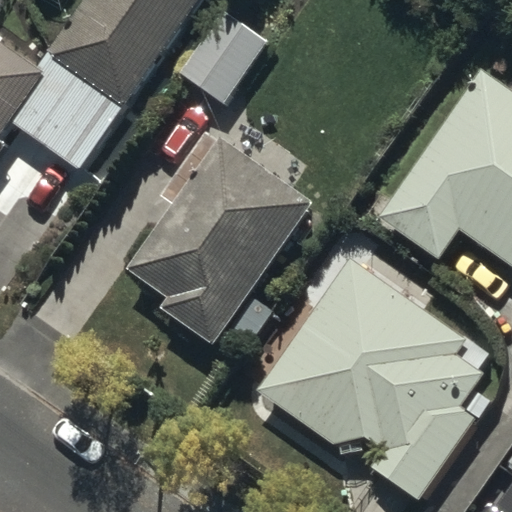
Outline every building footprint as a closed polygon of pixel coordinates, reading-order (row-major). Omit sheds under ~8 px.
[(102,0),(45,82),(0,51),(0,163),(20,135),(95,187),(223,0),(102,0)] [(189,80),(234,112),(277,50),(232,19),(189,80)] [(470,247),(511,276),(511,96),(490,81),(405,203),(384,234),(448,278),(470,247)] [(129,294),(225,360),(324,217),(228,151),(129,294)] [(360,272),(266,408),(403,502),(417,511),(430,511),(489,428),(465,412),(497,366),(360,272)]
